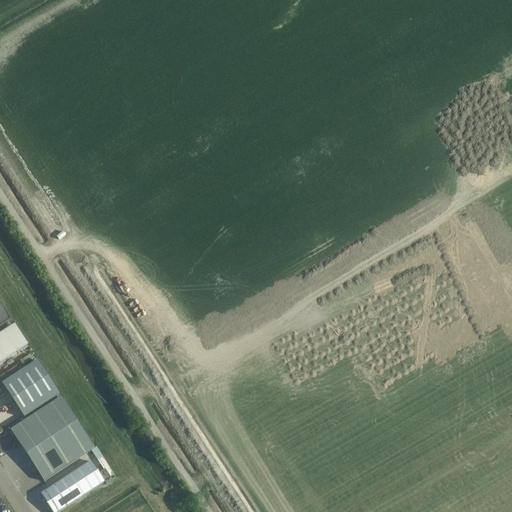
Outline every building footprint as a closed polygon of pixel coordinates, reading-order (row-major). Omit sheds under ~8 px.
[(0,328),(11,322),(0,304),(0,328)] [(0,364),(28,347),(15,327),(0,335),(0,364)] [(24,418),(60,395),(38,362),(2,385),(24,418)] [(44,482),(94,449),(61,398),(11,431),(44,482)] [(51,511),(59,511),(105,483),(92,462),(41,495),(51,511)]
